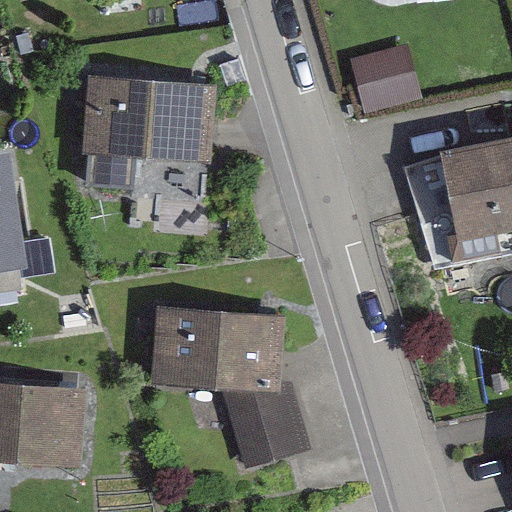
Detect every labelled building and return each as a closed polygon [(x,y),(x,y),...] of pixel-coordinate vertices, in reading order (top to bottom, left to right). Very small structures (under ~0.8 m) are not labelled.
[(417,33),(363,43),(372,94),(426,84),(417,33)] [(243,84),(113,70),(104,158),(234,171),(243,84)] [(511,152),(511,149),(441,164),(460,255),(511,243),(511,152)] [(46,170),(0,166),(0,253),(40,257),(46,170)] [(308,311),(170,303),(165,387),(239,392),(264,471),(323,452),(303,389),(308,311)] [(105,390),(0,379),(0,469),(96,479),(105,390)]
